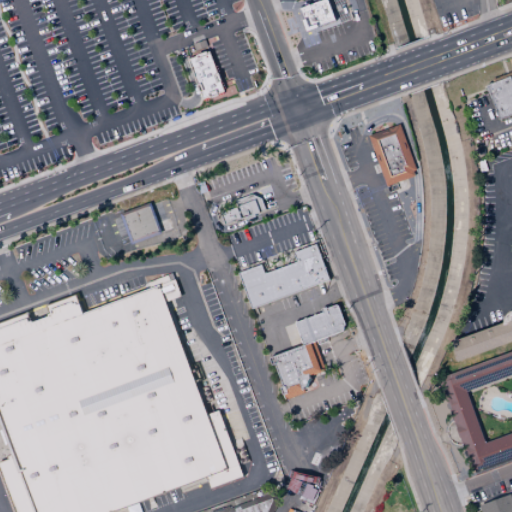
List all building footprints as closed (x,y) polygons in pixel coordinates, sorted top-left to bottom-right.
[(293,6),(296,5),(308,0),(331,0),(340,22),(304,36),(293,6)] [(208,51),(224,91),(201,100),(186,59),(208,51)] [(486,85),(494,82),(510,76),(511,81),(511,114),(499,119),(497,114),(494,106),(491,98),(487,89),(486,85)] [(386,186),(367,135),(399,124),(416,170),(413,171),(414,176),(386,186)] [(224,225),(219,213),(235,207),(233,200),(235,199),(235,200),(251,194),(259,197),(260,198),(265,210),(259,213),(259,212),(254,214),(255,217),(246,220),(245,218),(240,220),(240,219),(224,225)] [(119,214),(150,202),(154,213),(157,222),(169,218),(172,228),(160,232),(161,233),(130,245),(123,225),(119,214)] [(251,309),(241,282),(238,283),(233,271),(238,269),(245,267),(246,270),(260,264),(264,274),(296,262),(292,253),(306,247),(305,244),(318,239),(324,257),(321,258),(329,280),(251,309)] [(108,511),(16,511),(0,468),(0,462),(7,460),(1,444),(2,443),(1,440),(3,439),(1,434),(0,435),(0,321),(75,294),(81,312),(173,278),(180,296),(164,302),(205,414),(217,409),(242,476),(208,488),(204,477),(108,511)] [(285,400),(283,395),(282,396),(279,388),(282,387),(274,365),(271,366),(268,359),(302,346),(294,323),(321,313),(320,309),(325,307),(326,308),(334,305),(335,305),(336,305),(337,305),(338,307),(344,324),(344,325),(344,326),(343,327),(343,329),(343,330),(342,331),(341,332),(326,337),(328,341),(317,345),(316,342),(314,342),(324,371),(310,376),(310,378),(306,389),(303,391),(304,393),(285,400)] [(502,323),(503,321),(503,319),(504,317),(505,315),(507,314),(509,312),(511,311),(511,342),(457,363),(453,351),(454,351),(451,342),(502,323)] [(437,379),(511,351),(511,456),(471,472),(461,444),(452,421),(437,379)] [(291,477),(292,470),(296,471),(295,473),(299,474),(313,477),(313,475),(319,477),(318,483),(297,478),(291,477)] [(285,488),(292,491),(312,500),(316,489),(312,487),(313,485),(297,479),(290,477),(285,488)] [(272,511),(277,502),(273,492),(217,511),(272,511)] [(481,511),(479,505),(510,493),(511,498),(511,511),(481,511)]
